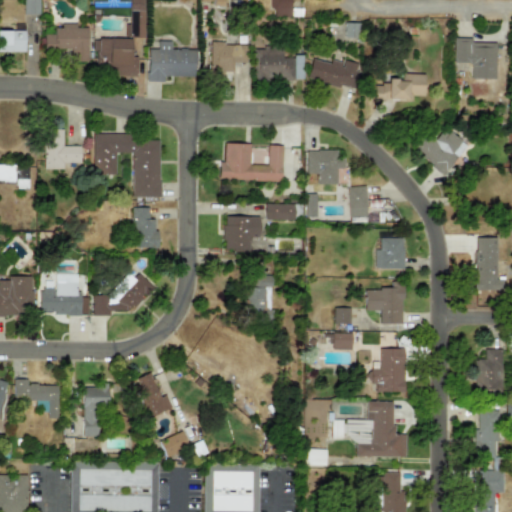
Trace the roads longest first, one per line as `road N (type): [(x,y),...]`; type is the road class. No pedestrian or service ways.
road 1 (residential): [(440,511),(440,248),(413,193),(348,130),(323,119)]
road 2 (residential): [(0,351),(127,350),(171,319),(185,278),(186,114)]
road 3 (residential): [(0,88),(163,112),(323,119)]
road 4 (residential): [(356,0),(356,8),(511,9)]
